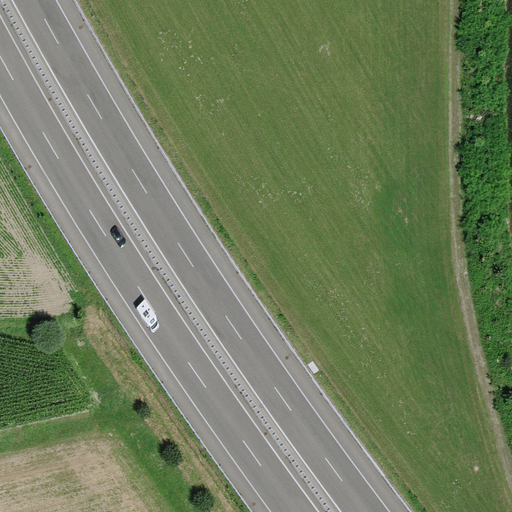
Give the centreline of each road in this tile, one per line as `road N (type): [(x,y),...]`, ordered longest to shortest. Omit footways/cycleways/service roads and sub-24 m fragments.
road 1 (motorway): [(371,511),(267,374),(36,0)]
road 2 (motorway): [(0,55),(101,231),(291,511)]
